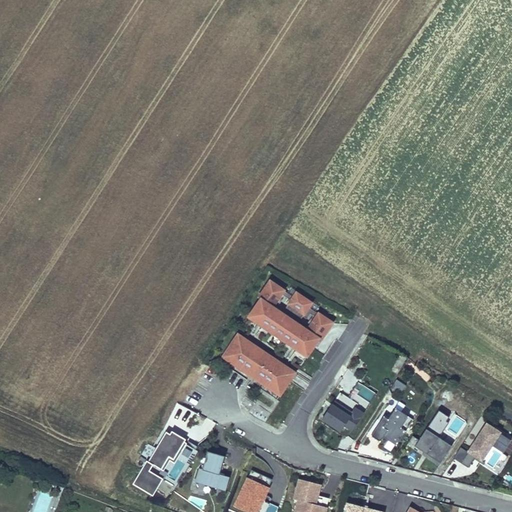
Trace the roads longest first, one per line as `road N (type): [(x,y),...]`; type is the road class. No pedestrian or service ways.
road 1 (residential): [(296,445),(324,460),(511,508)]
road 2 (residential): [(363,321),(300,418),(296,445)]
